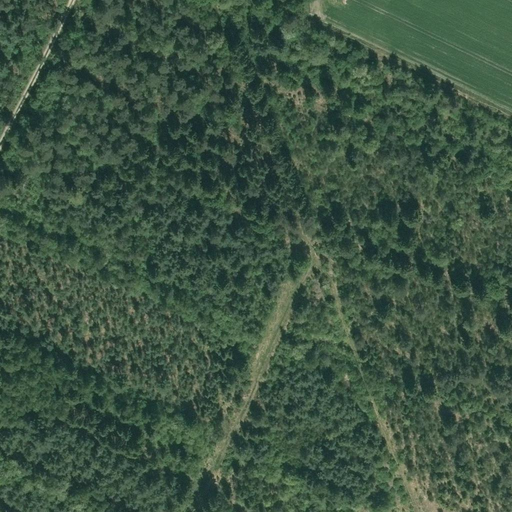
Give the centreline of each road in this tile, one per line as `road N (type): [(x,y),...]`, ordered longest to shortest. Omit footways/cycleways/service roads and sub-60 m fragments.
road 1 (track): [(419,511),(230,0)]
road 2 (track): [(190,511),(316,232)]
road 3 (track): [(511,109),(286,0)]
road 4 (track): [(0,137),(65,0)]
